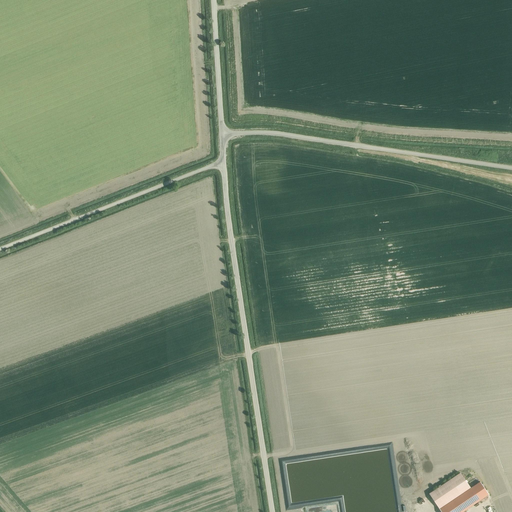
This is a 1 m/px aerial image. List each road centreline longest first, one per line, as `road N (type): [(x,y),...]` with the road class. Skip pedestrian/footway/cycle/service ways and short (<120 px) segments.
road 1 (unclassified): [(272,511),(222,162)]
road 2 (unclassified): [(222,133),(511,167)]
road 3 (unclassified): [(0,245),(222,162)]
road 4 (unclassified): [(222,133),(213,0)]
